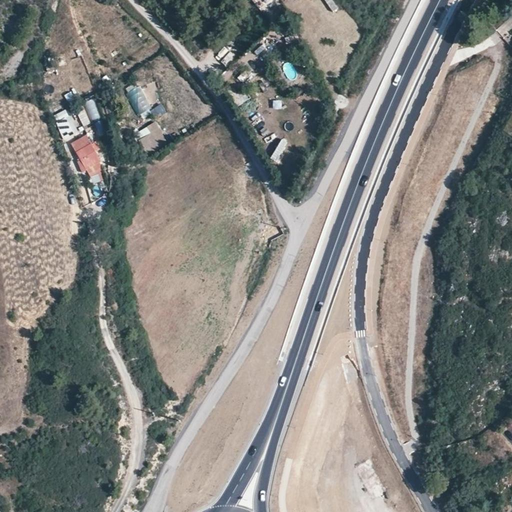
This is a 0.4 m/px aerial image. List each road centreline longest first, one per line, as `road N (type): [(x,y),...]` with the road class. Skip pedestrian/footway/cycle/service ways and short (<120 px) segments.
road 1 (unclassified): [(149,511),(262,318),(415,0)]
road 2 (unclassified): [(470,0),(384,181),(359,274),(362,350),(398,454)]
road 3 (primary): [(440,0),(354,192),(271,436)]
road 4 (unclassified): [(398,454),(415,430),(407,405),(417,254),(493,73),(491,41)]
road 5 (unclassified): [(115,511),(136,468),(139,435),(136,400),(106,335),(93,226)]
road 6 (track): [(299,231),(190,57),(133,0)]
